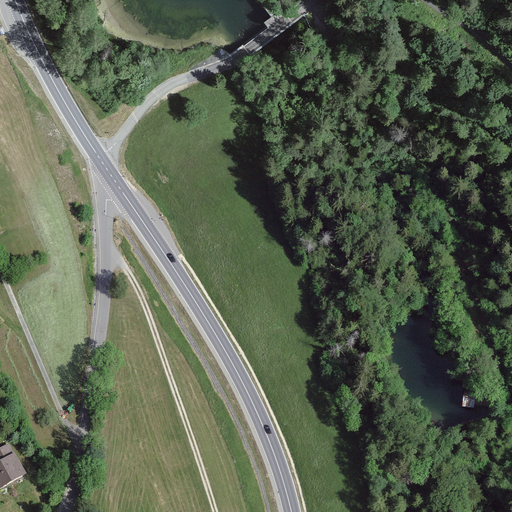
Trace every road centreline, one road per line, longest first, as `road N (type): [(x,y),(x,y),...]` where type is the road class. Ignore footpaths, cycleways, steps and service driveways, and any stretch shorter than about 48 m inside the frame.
road 1 (track): [(337,64),(459,229),(511,395)]
road 2 (primary): [(291,511),(242,381),(116,183)]
road 3 (residential): [(116,183),(106,200),(105,290),(81,476),(66,511)]
road 4 (track): [(106,255),(124,266),(139,292),(215,511)]
road 5 (track): [(511,138),(465,110),(337,64),(326,16),(313,0)]
road 6 (primary): [(116,183),(62,99),(15,0)]
road 7 (track): [(86,435),(66,423),(0,273)]
